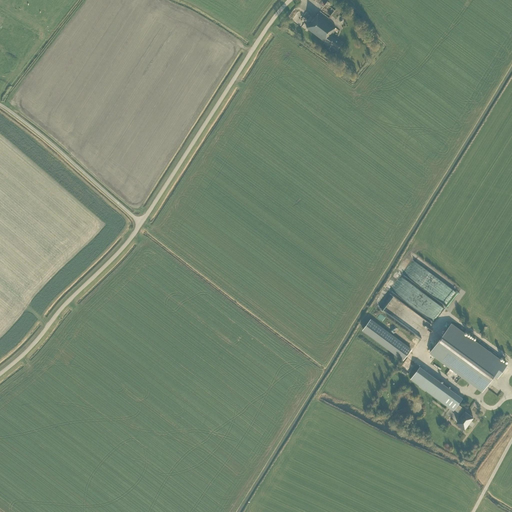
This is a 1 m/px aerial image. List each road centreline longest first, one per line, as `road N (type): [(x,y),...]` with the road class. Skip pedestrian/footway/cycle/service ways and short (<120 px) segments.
road 1 (unclassified): [(141,222),(289,0)]
road 2 (unclassified): [(0,373),(141,222)]
road 3 (unclassified): [(141,222),(0,104)]
